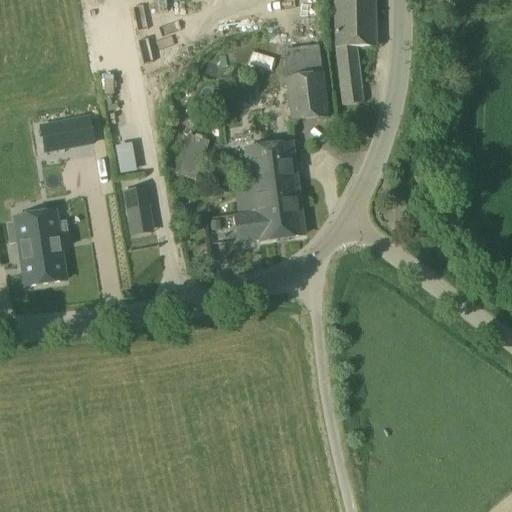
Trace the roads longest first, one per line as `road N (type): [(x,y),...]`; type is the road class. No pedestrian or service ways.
road 1 (tertiary): [(0,335),(182,313),(255,292),(305,263),(348,221)]
road 2 (tertiary): [(348,221),(391,119),(403,0)]
road 3 (tertiary): [(511,345),(348,221)]
